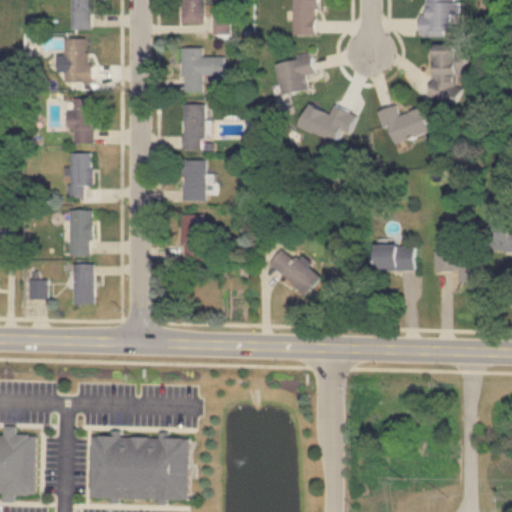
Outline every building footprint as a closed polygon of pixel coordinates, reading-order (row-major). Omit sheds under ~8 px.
[(72,0),(72,29),(94,29),(94,0),(72,0)] [(183,0),(183,22),(205,22),(205,0),(183,0)] [(294,0),(294,35),(319,35),(319,0),(294,0)] [(423,0),(423,35),(457,36),(457,0),(423,0)] [(66,38),(66,82),(92,81),(91,38),(66,38)] [(432,44),(433,102),(465,101),(464,44),(432,44)] [(204,48),(184,47),(184,91),(204,92),(204,75),(225,75),(225,57),(203,57),(204,48)] [(283,95),(309,90),(306,75),(316,73),(313,54),(277,61),(283,95)] [(73,98),(73,143),(95,143),(95,98),(73,98)] [(206,104),(184,104),(184,149),(206,149),(206,104)] [(382,111),(392,144),(431,134),(424,108),(401,115),(399,106),(382,111)] [(93,186),(93,152),(71,152),(71,196),(85,196),(85,186),(93,186)] [(184,201),(208,201),(208,159),(184,159),(184,201)] [(71,210),(71,255),(94,255),(94,210),(71,210)] [(184,260),(208,260),(208,214),(184,214),(184,260)] [(491,252),(511,252),(511,231),(491,231),(491,252)] [(417,270),(417,246),(378,246),(378,270),(417,270)] [(273,263),(308,294),(322,279),(287,247),(273,263)] [(480,250),(436,250),(437,272),(461,271),(461,283),(481,282),(480,250)] [(96,304),(96,264),(74,264),(74,304),(96,304)] [(30,299),(49,299),(49,279),(30,279),(30,299)] [(90,428),(90,494),(189,497),(188,433),(90,428)] [(0,430),(0,494),(50,498),(45,430),(0,430)]
